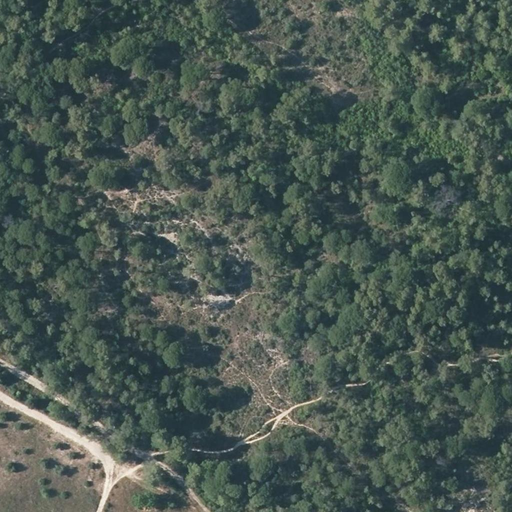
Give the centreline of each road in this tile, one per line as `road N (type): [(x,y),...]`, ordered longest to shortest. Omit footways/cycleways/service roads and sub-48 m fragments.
road 1 (track): [(0,364),(168,470),(207,511)]
road 2 (track): [(100,511),(111,462),(99,447),(0,395)]
road 3 (track): [(130,0),(0,87)]
